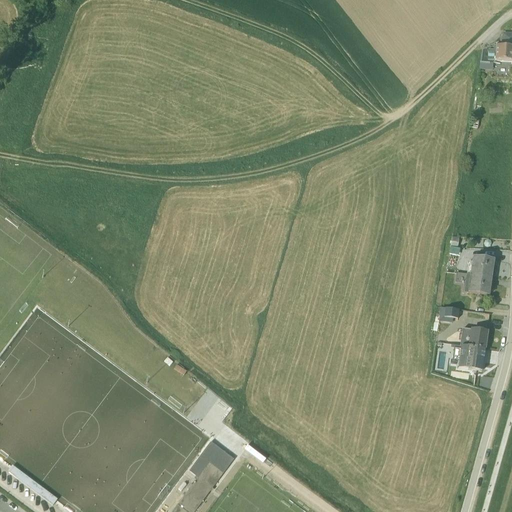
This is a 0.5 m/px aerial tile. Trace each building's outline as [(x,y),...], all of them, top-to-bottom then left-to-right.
[(511,57),(511,50),(511,38),(500,37),(499,50),(493,50),(494,46),(493,46),(480,53),(479,65),(478,72),(491,74),(491,67),(493,67),(493,64),(511,65),(511,61),(511,57)] [(458,240),(451,239),(448,257),(458,258),(459,252),(456,252),(458,240)] [(467,265),(466,275),(490,279),(492,264),(471,261),(470,265),(467,265)] [(490,279),(455,274),(454,284),(464,285),(463,294),(487,298),(490,279)] [(451,322),(453,315),(456,316),(459,304),(451,303),(449,312),(443,311),(441,320),(451,322)] [(460,348),(484,351),(486,332),(460,329),(458,347),(460,348)] [(481,373),(481,368),(484,351),(460,348),(460,350),(453,350),(451,363),(455,364),(456,362),(458,362),(457,370),(475,372),(481,373)] [(194,511),(233,461),(210,444),(188,473),(195,477),(193,480),(195,482),(172,511),(194,511)]
